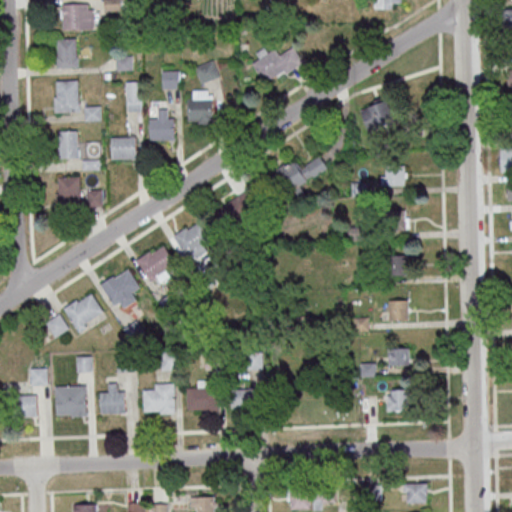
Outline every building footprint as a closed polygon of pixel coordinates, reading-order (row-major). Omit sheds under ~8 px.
[(376,0),(376,8),(394,8),(394,4),(401,4),(400,0),(376,0)] [(94,3),(64,3),(64,29),(94,29),(94,3)] [(501,9),(511,8),(511,25),(501,26),(501,9)] [(56,38),(75,37),(76,56),(77,56),(78,66),(56,67),(55,54),(57,54),(56,38)] [(281,54),(277,48),(269,53),(266,47),(258,52),(261,58),(255,61),(267,82),(304,61),(295,46),(281,54)] [(117,70),(133,69),(133,54),(117,55),(117,70)] [(197,66),(203,82),(220,76),(214,59),(197,66)] [(180,70),(164,70),(164,87),(180,87),(180,70)] [(56,80),(77,79),(79,111),(55,112),(54,96),(57,96),(56,80)] [(127,81),(127,110),(143,110),(143,81),(127,81)] [(213,122),(213,89),(189,89),(189,122),(213,122)] [(377,130),(399,122),(390,98),(368,106),(377,130)] [(153,139),(176,139),(176,116),(169,116),(169,109),(153,109),(153,139)] [(59,130),(59,157),(79,157),(79,130),(59,130)] [(137,158),(137,136),(113,136),(113,158),(137,158)] [(511,147),(511,171),(501,172),(501,147),(511,147)] [(277,170),(295,199),(306,193),(301,185),(330,167),(322,155),(301,168),(295,158),(277,170)] [(407,185),(407,165),(383,165),(383,185),(407,185)] [(58,177),(79,176),(81,207),(57,208),(56,193),(59,193),(58,177)] [(226,232),(265,211),(253,189),(213,210),(226,232)] [(387,202),(387,228),(406,228),(406,202),(387,202)] [(173,235),(186,256),(213,238),(201,220),(187,229),(186,226),(173,235)] [(137,259),(150,280),(177,262),(165,244),(151,253),(150,251),(137,259)] [(390,275),(408,275),(408,254),(390,254),(390,275)] [(100,283),(114,304),(141,286),(128,268),(115,277),(113,275),(100,283)] [(106,316),(93,291),(65,306),(78,330),(106,316)] [(409,319),(409,300),(390,300),(390,319),(409,319)] [(46,322),(56,336),(70,327),(61,312),(46,322)] [(130,336),(142,331),(139,321),(126,326),(130,336)] [(389,347),(389,365),(411,365),(411,347),(389,347)] [(249,352),(249,368),(265,368),(265,352),(249,352)] [(131,370),(131,354),(118,354),(118,370),(131,370)] [(180,369),(180,354),(163,354),(163,369),(180,369)] [(78,371),(93,371),(93,355),(78,355),(78,371)] [(32,384),(49,383),(48,367),(32,367),(32,384)] [(188,410),(219,409),(219,381),(211,381),(211,379),(199,380),(199,388),(188,388),(188,410)] [(126,413),(126,382),(109,382),(109,391),(102,391),(102,413),(126,413)] [(175,382),(147,382),(147,413),(175,413),(175,382)] [(87,384),(57,384),(57,416),(87,416),(87,384)] [(262,406),(262,388),(232,388),(232,406),(262,406)] [(411,389),(388,389),(388,411),(411,411),(411,389)] [(38,416),(38,394),(18,394),(18,416),(38,416)] [(408,482),(425,482),(425,502),(408,502),(408,482)] [(334,500),(334,489),(291,489),(291,509),(324,509),(324,500),(334,500)] [(216,511),(216,496),(191,496),(191,511),(216,511)] [(74,511),(98,511),(98,503),(74,503),(74,511)] [(168,511),(166,503),(154,505),(155,511),(168,511)]
